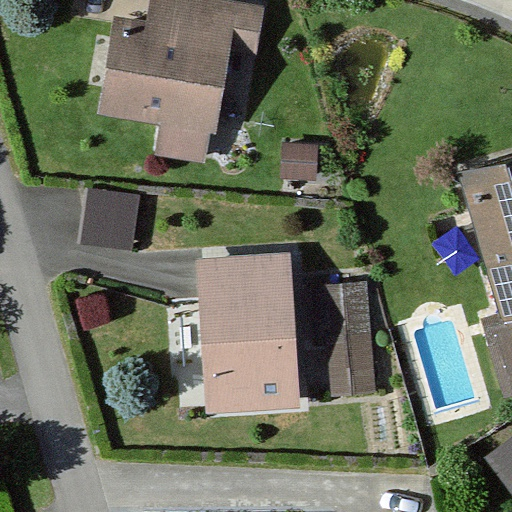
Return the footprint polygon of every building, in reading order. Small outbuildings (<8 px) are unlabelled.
[(121,13),(117,33),(101,107),(161,120),(156,146),(211,157),(243,2),(232,0),(155,0),(151,19),(121,13)] [(511,155),(460,172),(506,320),(511,318),(511,155)] [(92,178),(88,228),(137,231),(141,181),(92,178)] [(292,240),(196,247),(207,406),(303,399),(292,240)] [(378,382),(376,269),(325,270),(327,383),(378,382)] [(511,476),(511,424),(489,439),(511,476)]
